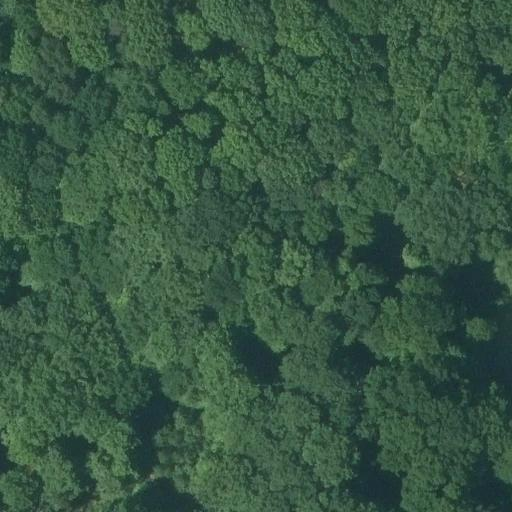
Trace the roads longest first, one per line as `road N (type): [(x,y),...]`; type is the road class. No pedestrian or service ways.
road 1 (track): [(0,322),(511,37)]
road 2 (track): [(511,276),(197,511)]
road 3 (track): [(0,391),(195,511)]
